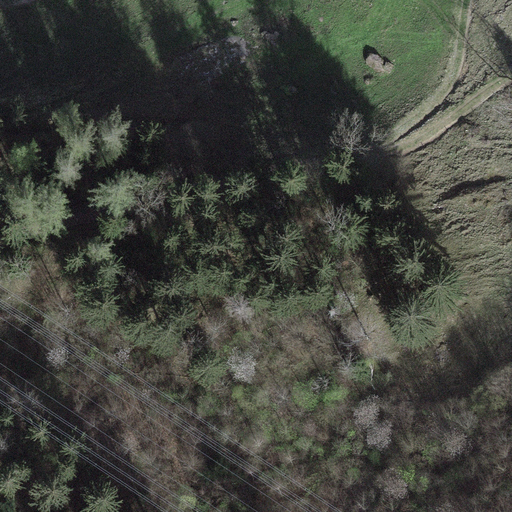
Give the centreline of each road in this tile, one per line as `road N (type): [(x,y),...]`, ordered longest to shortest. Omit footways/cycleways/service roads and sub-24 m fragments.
road 1 (track): [(0,241),(420,141),(511,79)]
road 2 (track): [(467,0),(451,81),(375,150)]
